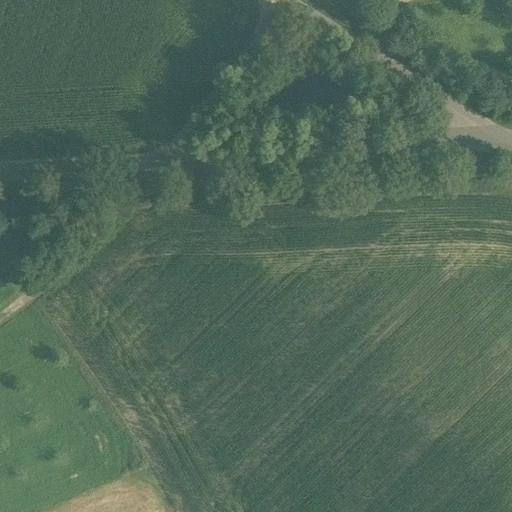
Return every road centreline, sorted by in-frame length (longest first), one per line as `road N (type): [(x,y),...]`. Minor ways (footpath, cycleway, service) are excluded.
road 1 (unclassified): [(499,141),(286,0),(158,162)]
road 2 (unclassified): [(499,141),(158,162)]
road 3 (track): [(158,162),(0,317)]
road 4 (unclassified): [(158,162),(0,171)]
